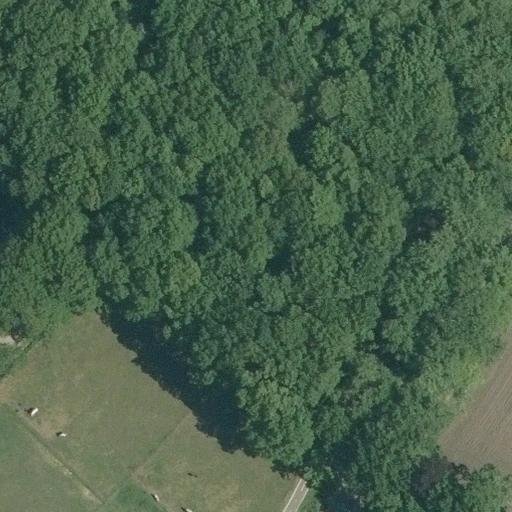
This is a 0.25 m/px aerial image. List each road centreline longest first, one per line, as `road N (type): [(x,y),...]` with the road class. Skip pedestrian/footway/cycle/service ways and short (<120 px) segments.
road 1 (unclassified): [(359,482),(104,222)]
road 2 (tertiary): [(359,482),(511,223)]
road 3 (unclassified): [(0,338),(104,222)]
road 4 (unclassified): [(104,222),(0,122)]
